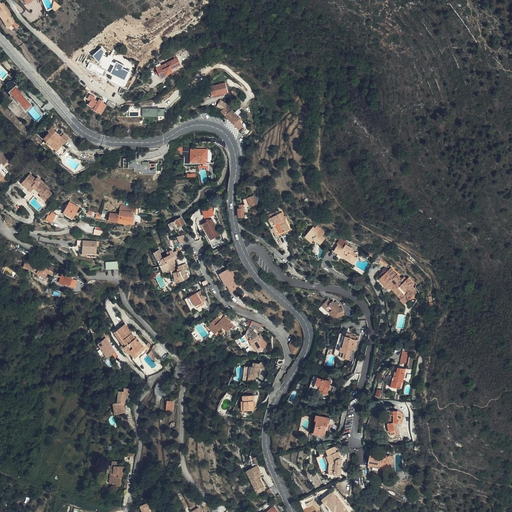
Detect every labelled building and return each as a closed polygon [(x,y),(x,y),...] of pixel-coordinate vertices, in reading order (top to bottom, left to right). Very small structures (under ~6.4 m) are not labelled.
[(0,0),(0,14),(8,27),(13,23),(13,22),(15,20),(3,2),(1,3),(0,0)] [(55,9),(61,5),(55,0),(53,7),(55,9)] [(115,57),(109,54),(109,56),(105,54),(106,51),(103,47),(94,54),(100,61),(102,60),(111,65),(112,63),(115,65),(111,73),(126,79),(131,70),(123,67),(125,64),(117,60),(116,62),(113,60),(115,57)] [(182,67),(177,58),(174,59),(157,68),(162,78),(167,76),(167,75),(173,72),(173,71),(182,67)] [(212,97),(227,93),(225,83),(209,87),(210,89),(212,97)] [(21,90),(17,84),(9,91),(11,94),(10,94),(23,110),(30,104),(20,92),(21,90)] [(242,94),(236,88),(231,93),(242,100),(244,97),(241,95),(242,94)] [(212,97),(210,89),(203,92),(197,97),(199,102),(205,100),(212,97)] [(104,101),(99,99),(99,101),(95,98),(95,97),(91,94),(88,98),(91,100),(89,104),(95,107),(95,108),(102,113),(107,104),(104,103),(104,101)] [(225,115),(230,111),(226,107),(228,105),(220,100),(216,107),(222,110),(221,111),(225,115)] [(167,108),(144,108),(144,116),(159,116),(159,115),(166,115),(166,111),(167,108)] [(225,115),(231,120),(239,130),(240,129),(242,127),(238,120),(240,118),(237,116),(234,112),(232,110),(230,111),(225,115)] [(64,139),(66,141),(68,139),(63,134),(60,136),(51,127),(48,130),(49,132),(44,137),(47,141),(45,142),(48,145),(50,143),(53,146),(59,140),(61,142),(64,139)] [(57,150),(66,141),(64,139),(61,142),(59,140),(53,146),(57,150)] [(0,163),(1,163),(3,165),(8,160),(2,152),(5,149),(0,142),(0,163)] [(206,162),(207,162),(207,150),(190,150),(190,157),(184,157),(184,162),(200,162),(201,163),(205,163),(206,162)] [(143,173),(157,173),(157,161),(129,161),(129,167),(135,167),(135,171),(143,170),(143,173)] [(30,173),(24,180),(31,186),(32,186),(34,188),(41,194),(43,192),(48,197),(52,193),(40,182),(41,180),(38,177),(36,179),(30,173)] [(31,186),(24,180),(22,182),(30,190),(31,191),(34,188),(32,186),(31,186)] [(31,191),(30,190),(24,196),(29,202),(35,195),(31,191)] [(45,200),(48,197),(43,192),(41,194),(39,196),(45,200)] [(238,205),(239,217),(245,216),(245,214),(248,214),(246,206),(249,205),(250,207),(260,202),(257,193),(254,194),(253,196),(243,199),(244,204),(243,205),(238,205)] [(63,212),(73,217),(79,208),(69,202),(63,212)] [(135,209),(135,207),(121,206),(119,214),(134,215),(134,214),(138,214),(138,209),(135,209)] [(213,207),(204,209),(206,217),(215,214),(213,207)] [(52,222),(56,215),(52,212),(50,215),(48,214),(46,218),(52,222)] [(282,212),(275,215),(268,218),(272,226),(273,225),(278,236),(279,237),(291,231),(285,219),(284,216),(282,212)] [(118,222),(119,214),(113,213),(111,213),(110,220),(118,222)] [(134,223),(134,215),(119,214),(118,222),(128,224),(128,223),(134,223)] [(181,217),(168,224),(171,230),(185,224),(181,217)] [(220,235),(212,219),(201,224),(209,240),(220,235)] [(320,244),(325,238),(322,235),(324,232),(317,225),(315,228),(313,226),(305,236),(311,241),(314,239),(320,244)] [(184,234),(177,236),(181,243),(186,241),(184,234)] [(333,251),(338,254),(339,253),(350,260),(352,256),(354,258),(356,254),(351,250),(352,248),(347,245),(348,243),(340,238),(337,244),(338,245),(333,251)] [(97,246),(97,241),(77,240),(77,245),(80,246),(82,246),(82,249),(82,253),(96,254),(97,246)] [(161,259),(163,258),(158,249),(154,252),(160,265),(163,264),(161,259)] [(180,256),(178,252),(177,251),(174,252),(172,250),(167,252),(168,255),(163,258),(165,263),(167,262),(167,263),(173,260),(180,256)] [(339,253),(338,254),(340,255),(340,256),(349,262),(350,260),(339,253)] [(34,267),(38,268),(42,262),(38,260),(35,265),(25,262),(23,267),(33,270),(34,267)] [(106,268),(119,267),(118,260),(106,261),(106,268)] [(177,268),(173,260),(167,263),(167,262),(165,263),(163,264),(160,265),(163,272),(168,270),(170,269),(170,271),(171,274),(173,273),(175,282),(182,281),(188,278),(184,270),(188,268),(186,263),(177,266),(178,268),(177,268)] [(42,262),(38,268),(39,268),(36,273),(45,277),(48,272),(52,274),(56,267),(42,262)] [(238,285),(235,280),(233,276),(234,275),(229,267),(219,273),(226,285),(227,285),(231,291),(236,289),(235,287),(238,285)] [(402,298),(416,292),(412,287),(414,285),(408,278),(406,279),(404,277),(401,279),(391,268),(387,272),(382,276),(379,279),(389,288),(390,287),(393,285),(403,296),(402,298)] [(76,282),(61,277),(59,283),(65,285),(65,283),(74,286),(76,282)] [(388,290),(389,288),(379,279),(378,280),(388,290)] [(400,298),(402,298),(403,296),(393,285),(390,287),(400,298)] [(204,304),(202,302),(201,300),(205,298),(200,290),(190,296),(197,308),(204,304)] [(416,293),(416,292),(402,298),(401,299),(405,304),(416,293)] [(328,299),(323,305),(331,313),(330,314),(333,318),(335,316),(336,317),(345,314),(342,306),(340,304),(338,305),(335,302),(333,300),(331,302),(328,299)] [(331,313),(323,305),(322,306),(330,314),(331,313)] [(218,316),(209,325),(216,332),(223,326),(228,331),(227,335),(229,335),(233,334),(232,330),(230,329),(234,325),(225,316),(221,319),(218,316)] [(123,346),(128,351),(131,349),(135,353),(141,347),(142,349),(145,347),(139,341),(137,341),(125,324),(114,331),(123,346)] [(216,332),(209,325),(207,327),(214,334),(216,332)] [(340,332),(335,350),(341,352),(340,357),(348,359),(351,350),(355,350),(356,347),(354,346),(355,343),(355,340),(351,339),(351,338),(346,336),(343,336),(344,334),(340,332)] [(254,342),(256,346),(258,349),(262,347),(263,349),(268,345),(263,338),(261,340),(257,333),(250,337),(251,339),(253,342),(254,342)] [(106,336),(98,342),(107,356),(116,350),(106,336)] [(131,349),(128,351),(135,357),(142,349),(141,347),(135,353),(131,349)] [(153,350),(152,349),(147,354),(148,354),(153,360),(159,354),(155,350),(154,352),(153,350)] [(407,365),(410,352),(402,350),(400,363),(407,365)] [(266,370),(267,363),(260,362),(260,364),(256,363),(256,367),(245,366),(244,380),(256,381),(256,377),(258,377),(259,369),(266,370)] [(403,373),(404,368),(398,367),(397,371),(396,370),(394,380),(392,380),(391,386),(400,388),(402,378),(404,378),(405,373),(403,373)] [(394,380),(396,370),(393,370),(392,375),(390,375),(388,386),(391,386),(392,380),(394,380)] [(310,387),(318,390),(319,389),(323,391),(323,392),(327,394),(330,387),(329,387),(331,381),(326,379),(325,380),(314,376),(310,387)] [(130,388),(124,387),(123,390),(118,390),(117,402),(115,402),(117,413),(125,412),(124,403),(125,402),(126,395),(129,395),(130,388)] [(254,403),(255,403),(255,395),(243,395),(243,401),(242,401),(242,407),(244,406),(244,410),(254,410),(254,403)] [(398,413),(398,410),(391,410),(391,419),(389,421),(389,422),(390,427),(388,428),(390,431),(391,431),(392,435),(400,433),(398,426),(398,423),(401,424),(404,417),(402,416),(398,413)] [(317,420),(316,424),(314,433),(325,435),(326,430),(328,430),(331,418),(316,414),(315,420),(317,420)] [(329,454),(328,455),(331,462),(330,469),(335,470),(335,472),(342,473),(343,462),(344,461),(343,458),(342,457),(339,450),(337,451),(336,446),(327,449),(329,454)] [(380,457),(370,455),(369,463),(373,464),(372,473),(376,474),(378,472),(379,465),(391,467),(393,456),(383,454),(381,454),(380,457)] [(262,462),(259,456),(253,458),(256,464),(262,462)] [(111,465),(110,473),(109,483),(115,484),(114,485),(120,486),(123,466),(117,466),(118,461),(112,461),(111,465)] [(257,489),(264,486),(260,478),(260,477),(258,478),(257,476),(261,474),(259,470),(260,470),(258,465),(246,470),(256,490),(257,489)] [(339,511),(348,511),(350,511),(339,496),(338,497),(333,490),(322,498),(326,504),(328,502),(334,511),(337,509),(339,511)] [(150,501),(141,505),(143,511),(151,511),(150,508),(153,507),(150,501)]
